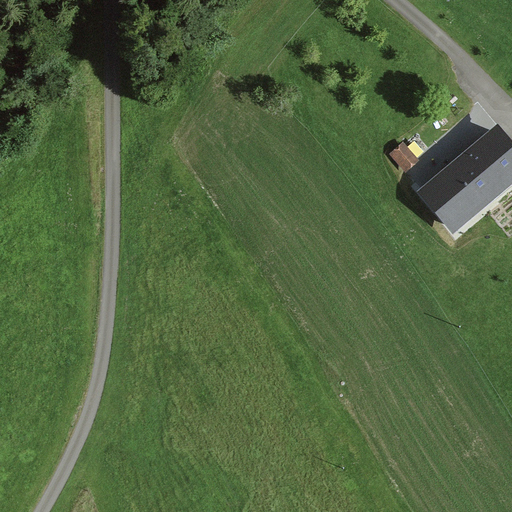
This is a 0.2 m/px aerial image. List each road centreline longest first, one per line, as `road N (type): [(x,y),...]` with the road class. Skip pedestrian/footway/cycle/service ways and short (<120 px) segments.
road 1 (unclassified): [(41,511),(87,418),(104,347),(112,0)]
road 2 (track): [(394,0),(511,109)]
